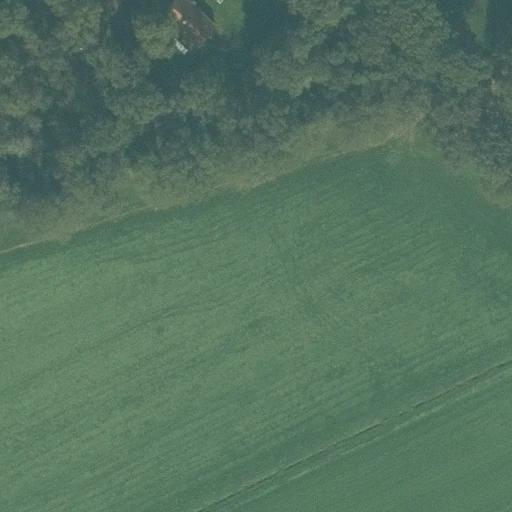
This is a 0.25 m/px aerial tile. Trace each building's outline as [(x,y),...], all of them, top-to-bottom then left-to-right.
[(41,0),(45,10),(61,4),(59,0),(41,0)] [(128,4),(124,0),(98,0),(113,17),(128,4)] [(177,41),(188,52),(214,24),(188,0),(170,0),(160,11),(184,34),(177,41)] [(181,47),(172,38),(167,43),(177,52),(181,47)] [(121,52),(109,61),(134,93),(146,84),(121,52)] [(202,99),(202,113),(221,114),(221,100),(202,99)]
